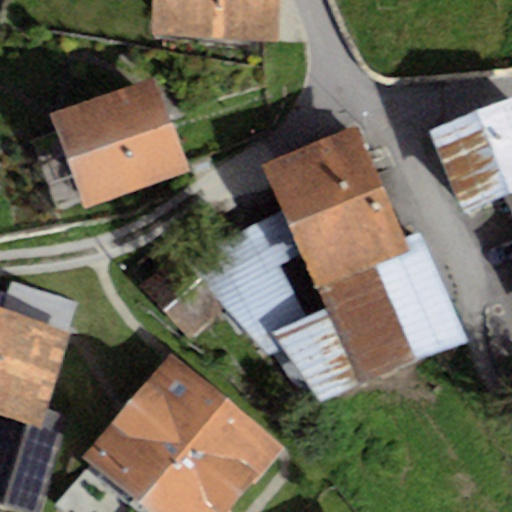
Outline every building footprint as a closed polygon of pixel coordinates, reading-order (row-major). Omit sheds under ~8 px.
[(276,43),(278,0),(149,0),(147,36),(276,43)] [(189,172),(153,78),(50,118),(86,211),(189,172)] [(511,98),(430,132),(465,215),(505,200),(511,196),(511,98)] [(350,124),(262,163),(285,215),(303,256),(319,292),(407,253),(403,244),(350,124)] [(268,359),(284,348),(274,333),(303,321),(284,266),(303,256),(285,215),(190,261),(268,359)] [(421,234),(403,244),(407,253),(319,292),(327,310),(361,386),(468,342),(421,234)] [(185,338),(218,313),(177,260),(145,284),(185,338)] [(3,312),(70,333),(77,302),(13,282),(3,312)] [(45,410),(70,333),(3,312),(0,310),(0,507),(15,511),(40,511),(71,418),(45,410)] [(320,407),(361,386),(327,310),(303,321),(274,333),(284,348),(320,407)] [(146,511),(233,511),(284,447),(166,356),(84,463),(146,511)]
